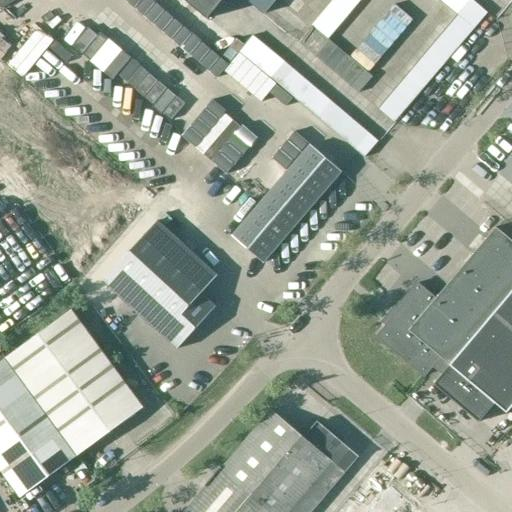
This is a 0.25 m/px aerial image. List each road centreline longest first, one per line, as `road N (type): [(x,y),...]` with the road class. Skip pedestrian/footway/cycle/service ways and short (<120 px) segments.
road 1 (unclassified): [(300,339),(511,90)]
road 2 (unclassified): [(498,511),(300,339)]
road 3 (unclassified): [(118,511),(156,489),(300,339)]
